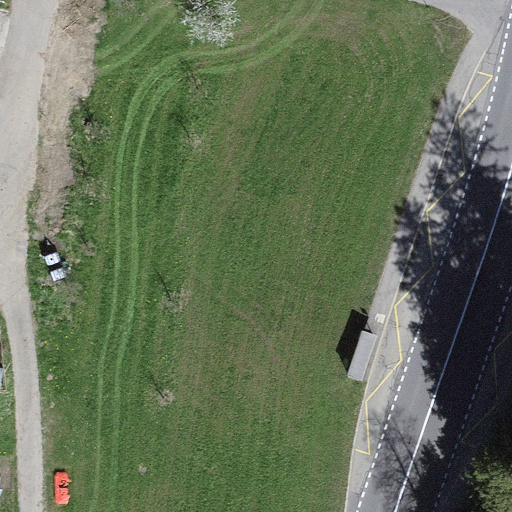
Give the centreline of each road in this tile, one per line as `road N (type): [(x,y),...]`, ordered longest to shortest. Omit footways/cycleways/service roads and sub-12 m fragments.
road 1 (track): [(30,0),(15,24),(11,196),(25,511)]
road 2 (tertiary): [(396,511),(511,161)]
